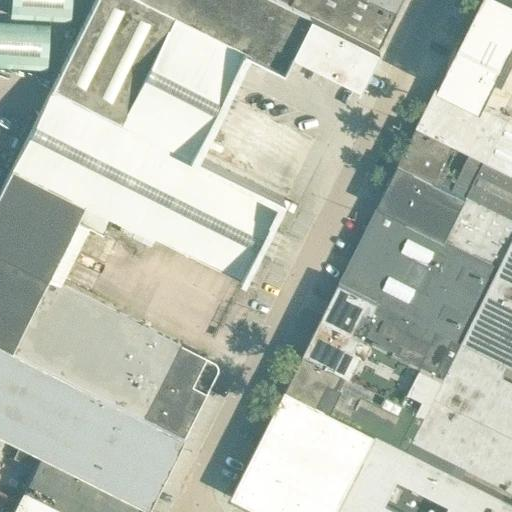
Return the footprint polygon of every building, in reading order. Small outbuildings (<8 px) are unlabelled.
[(11,0),(10,14),(69,18),(70,0),(11,0)] [(151,0),(94,0),(52,85),(118,118),(282,199),(283,196),(196,153),(248,50),(282,67),(283,66),(151,0)] [(151,0),(283,66),(291,50),(309,12),(284,0),(151,0)] [(288,0),(288,2),(309,12),(378,46),(400,0),(288,0)] [(511,0),(478,0),(438,81),(482,103),(511,42),(511,0)] [(291,50),(357,83),(359,84),(378,46),(309,12),(291,50)] [(0,17),(0,60),(46,64),(49,21),(0,17)] [(511,118),(438,82),(416,125),(470,152),(488,160),(511,172),(511,118)] [(52,85),(12,166),(83,202),(111,215),(152,236),(153,234),(242,278),(282,199),(118,118),(52,85)] [(416,125),(398,161),(423,173),(435,179),(453,187),(470,152),(416,125)] [(511,172),(488,160),(470,152),(453,187),(511,216),(511,172)] [(377,204),(499,264),(511,236),(511,216),(453,187),(435,179),(423,173),(398,161),(397,164),(384,190),(382,193),(377,203),(377,204)] [(0,342),(156,421),(184,435),(206,390),(191,383),(206,355),(58,281),(86,225),(102,233),(111,215),(83,202),(12,166),(0,189),(0,342)] [(461,340),(492,278),(499,264),(377,204),(370,218),(354,250),(348,261),(345,267),(342,273),(339,279),(454,336),(461,340)] [(511,236),(499,264),(492,278),(461,340),(509,363),(511,364),(511,236)] [(339,279),(327,303),(321,315),(410,359),(393,395),(419,408),(425,412),(433,395),(461,340),(454,336),(339,279)] [(304,350),(393,395),(410,359),(321,315),(304,350)] [(461,340),(433,395),(511,434),(511,379),(503,376),(509,363),(461,340)] [(0,432),(41,453),(76,471),(148,506),(184,435),(156,421),(0,342),(0,432)] [(304,350),(292,374),(286,386),(407,447),(411,439),(425,412),(419,408),(393,395),(304,350)] [(286,386),(259,439),(233,492),(232,492),(232,493),(269,511),(511,511),(511,499),(462,474),(407,447),(286,386)] [(511,434),(433,395),(425,412),(411,439),(407,447),(462,474),(466,466),(511,489),(511,434)] [(144,511),(148,506),(76,471),(41,453),(11,511),(144,511)]
